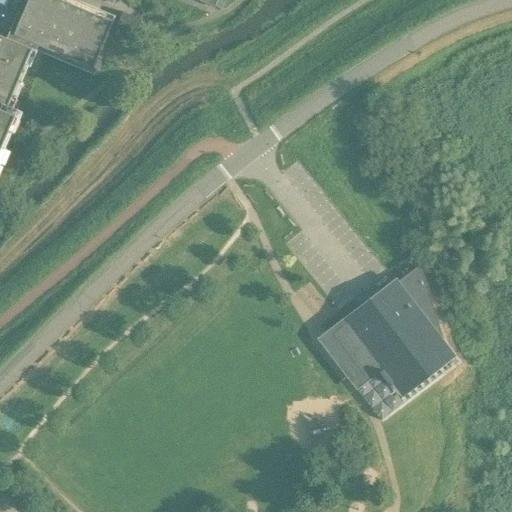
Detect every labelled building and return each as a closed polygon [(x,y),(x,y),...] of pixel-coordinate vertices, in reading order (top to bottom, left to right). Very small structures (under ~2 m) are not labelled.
[(112,21),(61,0),(27,0),(13,35),(93,68),(112,21)] [(141,20),(122,12),(113,35),(131,42),(141,20)] [(0,109),(9,113),(10,112),(16,97),(12,95),(31,48),(0,34),(0,109)] [(0,147),(14,114),(10,112),(9,113),(0,109),(0,147)] [(367,308),(329,337),(332,340),(337,336),(359,365),(364,371),(358,375),(360,378),(373,369),(372,369),(378,364),(382,370),(379,372),(388,384),(391,381),(396,388),(448,348),(443,342),(444,341),(443,340),(420,265),(377,297),(379,300),(368,309),(367,308)]
